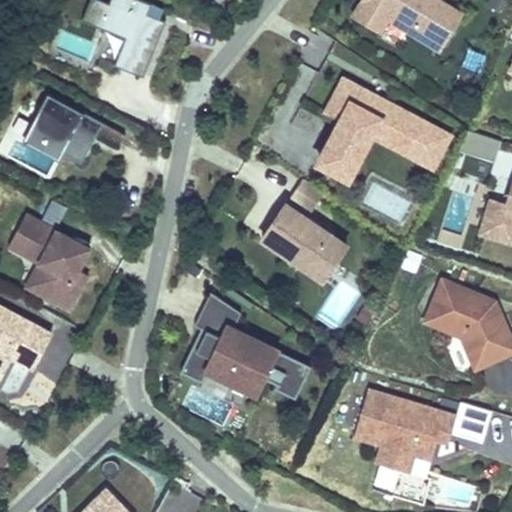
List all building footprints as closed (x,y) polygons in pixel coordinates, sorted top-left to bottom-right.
[(98,0),(90,0),(82,20),(125,37),(114,65),(142,76),(165,21),(159,19),(146,14),(150,4),(141,0),(110,0),(109,4),(98,0)] [(362,0),(353,16),(380,33),(389,19),(442,51),(463,14),(439,0),(362,0)] [(507,1),(505,0),(487,0),(486,3),(500,12),(507,1)] [(163,9),(150,4),(146,14),(159,19),(163,9)] [(372,133),(376,135),(408,152),(414,141),(438,154),(448,135),(386,102),(384,107),(369,99),(372,93),(343,78),(326,110),(342,119),(319,162),(348,177),(372,133)] [(27,133),(64,153),(82,163),(92,144),(82,139),(86,132),(96,137),(103,123),(48,93),(27,133)] [(125,134),(103,123),(96,137),(118,148),(125,134)] [(495,163),(502,141),(468,130),(459,151),(495,163)] [(59,160),(64,153),(27,133),(23,140),(59,160)] [(353,179),(376,135),(372,133),(348,177),(353,179)] [(432,164),(438,154),(414,141),(408,152),(432,164)] [(291,196),(312,211),(324,194),(302,180),(291,196)] [(498,226),(511,230),(511,182),(505,203),(498,226)] [(511,245),(511,230),(498,226),(505,203),(489,198),(478,234),(511,245)] [(41,221),(57,229),(68,209),(52,200),(41,221)] [(317,229),(319,226),(286,203),(262,239),(323,280),(346,246),(325,231),(323,233),(317,229)] [(75,282),(80,272),(92,249),(56,230),(57,229),(41,221),(26,213),(13,238),(41,254),(36,264),(46,269),(33,293),(70,313),(84,286),(75,282)] [(7,248),(36,264),(41,254),(13,238),(7,248)] [(415,273),(422,255),(409,250),(402,268),(415,273)] [(23,288),(33,293),(46,269),(36,264),(23,288)] [(89,277),(80,272),(75,282),(84,286),(89,277)] [(496,316),(488,298),(442,279),(425,321),(462,336),(476,368),(498,358),(502,356),(495,340),(510,333),(501,314),(496,316)] [(196,349),(193,346),(180,372),(202,382),(208,370),(256,394),(264,377),(277,383),(275,388),(296,398),(312,366),(234,328),(242,313),(211,292),(194,325),(201,329),(205,330),(196,349)] [(496,302),(488,298),(496,316),(501,314),(496,302)] [(26,356),(36,362),(51,334),(0,305),(0,376),(11,356),(23,363),(26,356)] [(373,312),(363,307),(356,320),(366,325),(373,312)] [(201,329),(193,346),(196,349),(205,330),(201,329)] [(511,351),(511,338),(510,333),(495,340),(502,356),(511,351)] [(33,368),(36,362),(26,356),(23,363),(33,368)] [(380,451),(412,461),(413,457),(432,462),(437,443),(440,433),(452,436),(458,416),(369,389),(354,439),(381,447),(380,451)] [(483,446),(494,412),(462,402),(458,416),(452,436),(483,446)] [(449,446),(452,436),(440,433),(437,443),(449,446)] [(408,473),(412,461),(380,451),(376,464),(408,473)] [(127,511),(106,490),(83,511),(127,511)]
